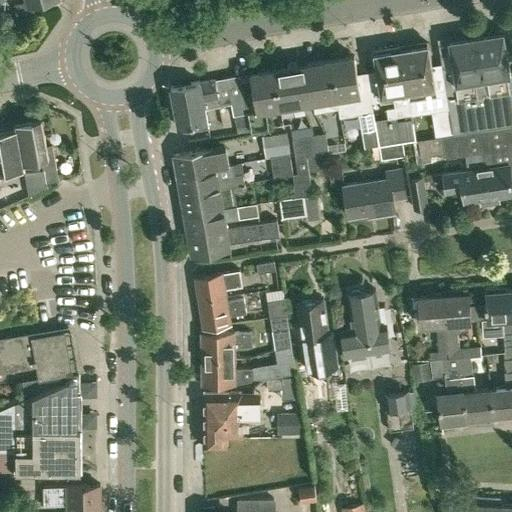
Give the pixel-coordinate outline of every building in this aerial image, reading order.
[(6,0),(0,0),(0,12),(9,10),(6,0)] [(25,0),(26,0),(14,3),(17,13),(34,9),(33,4),(49,0),(25,0)] [(444,73),(445,81),(453,132),(465,131),(465,129),(501,125),(501,126),(511,124),(511,82),(503,30),(443,40),(446,59),(441,60),(442,62),(444,73)] [(401,47),(412,113),(432,110),(436,135),(453,132),(445,81),(444,73),(434,75),(428,43),(401,47)] [(381,99),(394,97),(395,105),(386,106),(388,116),(396,115),(402,115),(412,113),(401,47),(373,52),(381,99)] [(370,92),(361,93),(354,55),(331,58),(337,98),(339,107),(340,115),(361,111),(367,147),(379,145),(375,123),(370,92)] [(339,107),(337,98),(331,58),(308,62),(311,82),(301,84),(304,103),(314,102),(315,110),(325,109),(339,107)] [(289,65),(274,68),(280,107),(294,105),(296,114),(305,112),(304,103),(301,84),(311,82),(308,62),(289,65)] [(267,109),(280,107),(274,68),(250,72),(239,74),(246,113),(249,112),(252,130),(252,131),(270,128),(267,109)] [(171,85),(178,125),(187,124),(188,129),(209,126),(205,106),(221,103),(231,101),(233,115),(237,133),(252,130),(249,112),(246,113),(239,74),(216,79),(216,78),(201,81),(200,80),(171,85)] [(413,117),(402,118),(397,119),(375,123),(379,145),(417,138),(413,117)] [(28,193),(48,185),(47,181),(59,179),(53,144),(46,146),(41,118),(16,122),(17,126),(24,162),(42,159),(43,169),(25,173),(28,193)] [(466,154),(468,168),(485,166),(489,196),(511,193),(511,124),(501,126),(455,133),(443,135),(446,157),(466,154)] [(0,129),(0,187),(1,187),(1,183),(0,183),(0,171),(24,167),(24,162),(17,126),(0,129)] [(261,135),(265,155),(289,151),(286,131),(261,135)] [(320,154),(326,153),(329,152),(326,132),(314,134),(317,154),(320,154)] [(302,136),(292,138),(296,158),(297,158),(305,156),(306,156),(307,156),(317,154),(314,134),(302,136)] [(402,141),(394,142),(396,156),(404,154),(402,141)] [(178,173),(217,167),(217,165),(229,163),(226,144),(174,153),(178,173)] [(289,152),(269,155),(273,177),(292,173),(292,172),(289,152)] [(306,156),(308,171),(328,167),(326,153),(320,154),(317,154),(307,156),(306,156)] [(308,171),(306,156),(305,156),(297,158),(296,158),(298,172),(292,172),(292,173),(294,182),(292,183),(294,196),(303,194),(312,193),(308,171)] [(181,193),(220,186),(244,182),(243,172),(234,173),(232,163),(229,163),(217,165),(217,167),(178,173),(181,193)] [(489,196),(485,166),(468,168),(443,172),(446,191),(463,188),(465,200),(489,196)] [(393,198),(406,195),(401,168),(387,171),(388,178),(344,185),(349,216),(375,212),(375,215),(395,212),(393,198)] [(422,177),(410,179),(415,207),(428,205),(422,177)] [(245,189),(244,182),(220,186),(181,193),(185,212),(237,203),(235,190),(239,189),(239,190),(245,189)] [(303,194),(306,213),(307,218),(320,216),(317,192),(312,193),(303,194)] [(303,194),(294,196),(292,196),(295,214),(306,213),(303,194)] [(238,211),(257,209),(256,202),(237,205),(238,211)] [(237,203),(185,212),(188,232),(204,229),(205,230),(227,225),(226,220),(238,218),(236,204),(237,204),(237,203)] [(232,247),(230,241),(241,239),(280,232),(277,216),(227,225),(205,230),(204,229),(188,232),(192,254),(232,247)] [(256,262),(257,270),(275,267),(274,259),(256,262)] [(200,301),(227,296),(225,287),(243,284),(240,269),(196,277),(200,301)] [(497,286),(486,286),(489,327),(504,327),(506,351),(511,350),(511,310),(511,288),(497,289),(497,286)] [(468,292),(468,287),(453,288),(454,293),(444,293),(448,357),(461,356),(470,355),(481,354),(480,344),(461,346),(458,321),(471,320),(469,292),(468,292)] [(349,293),(354,327),(342,328),(346,355),(390,349),(384,306),(379,306),(376,289),(349,293)] [(448,357),(444,293),(419,295),(421,324),(437,322),(438,350),(430,351),(430,358),(448,357)] [(227,296),(200,301),(204,327),(231,322),(230,315),(247,312),(245,297),(228,300),(227,296)] [(324,297),(298,300),(303,334),(304,334),(308,365),(317,364),(338,361),(333,328),(328,329),(324,297)] [(268,301),(270,316),(287,314),(284,298),(268,301)] [(287,314),(270,316),(272,328),(275,348),(292,345),(287,314)] [(82,371),(73,371),(65,329),(0,341),(0,372),(37,366),(39,377),(21,380),(24,398),(35,394),(74,376),(82,373),(82,371)] [(203,357),(235,356),(235,345),(253,345),(252,330),(202,331),(203,357)] [(292,345),(275,348),(277,362),(279,375),(297,372),(292,345)] [(496,413),(511,411),(511,350),(506,351),(506,358),(505,358),(508,384),(491,386),(494,413),(496,413)] [(470,355),(461,356),(468,416),(494,413),(491,386),(476,388),(474,374),(472,374),(470,355)] [(235,367),(235,356),(203,357),(203,383),(236,382),(251,379),(252,379),(254,378),(253,366),(252,366),(235,367)] [(461,356),(448,357),(430,358),(432,373),(444,372),(446,392),(438,393),(441,419),(442,425),(458,423),(458,417),(466,417),(468,416),(461,356)] [(411,363),(413,380),(430,378),(428,361),(411,363)] [(82,373),(74,376),(35,394),(34,428),(78,429),(79,386),(82,386),(82,373)] [(389,392),(385,392),(387,407),(390,427),(413,423),(412,422),(410,404),(408,389),(389,392)] [(227,445),(227,435),(243,435),(243,420),(260,420),(260,393),(243,393),(243,392),(204,392),(205,445),(227,445)] [(0,408),(0,451),(16,452),(16,471),(81,471),(81,429),(78,429),(34,428),(35,394),(24,398),(0,408)] [(278,410),(277,432),(300,432),(301,410),(278,410)] [(102,511),(101,484),(68,486),(44,487),(44,505),(68,504),(68,511),(102,511)] [(302,500),(317,498),(314,484),(300,486),(302,500)] [(450,511),(474,511),(475,502),(466,501),(467,495),(452,495),(451,501),(450,511)] [(499,511),(500,503),(499,503),(499,497),(485,496),(484,502),(475,502),(474,511),(499,511)] [(258,511),(259,498),(238,498),(238,511),(258,511)] [(366,511),(364,501),(341,506),(342,511),(366,511)] [(499,511),(511,511),(511,504),(500,503),(499,511)]
